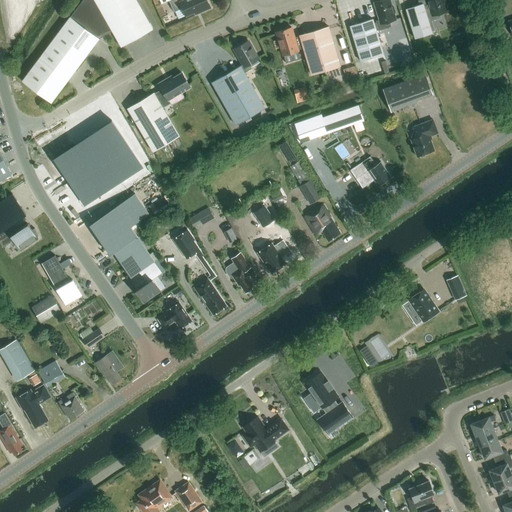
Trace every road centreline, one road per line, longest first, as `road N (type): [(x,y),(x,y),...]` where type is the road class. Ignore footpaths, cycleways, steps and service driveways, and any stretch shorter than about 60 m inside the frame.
road 1 (unclassified): [(51,511),(511,197)]
road 2 (secondary): [(158,368),(511,131)]
road 3 (unclassified): [(158,368),(26,164),(17,135)]
road 4 (unclassified): [(247,18),(163,52),(17,135)]
road 5 (secondary): [(0,478),(158,368)]
